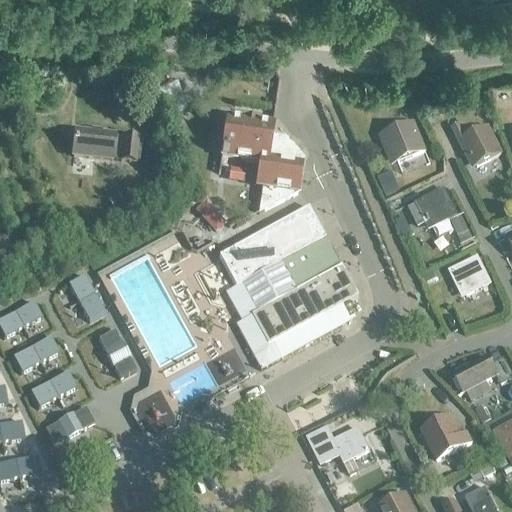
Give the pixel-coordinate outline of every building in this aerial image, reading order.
[(261,192),(258,216),(295,198),(297,183),(300,157),(287,139),(269,136),(271,123),(227,116),(226,128),(222,157),(258,163),(255,191),(261,192)] [(486,131),(470,139),(463,125),(451,131),(464,156),(468,154),(476,170),(500,158),(486,131)] [(397,166),(422,155),(410,128),(381,140),(385,150),(390,149),(397,166)] [(122,138),(122,139),(74,134),(71,159),(111,163),(111,162),(119,163),(119,165),(137,167),(137,163),(139,163),(142,141),(122,138)] [(432,232),(456,220),(443,193),(414,207),(419,218),(424,216),(432,232)] [(339,268),(332,272),(316,242),(323,238),(306,207),(217,257),(235,290),(280,265),(296,293),(250,319),(251,321),(243,326),(241,336),(246,346),(257,350),(265,346),(266,348),(356,299),(339,268)] [(465,300),(490,288),(477,261),(447,275),(452,286),(457,284),(465,300)] [(511,383),(502,365),(491,371),(486,361),(452,379),(462,398),(495,381),(500,390),(511,383)] [(465,437),(458,441),(448,421),(420,436),(436,466),(470,448),(465,437)] [(511,427),(495,437),(509,464),(511,462),(511,427)] [(358,474),(353,463),(367,456),(357,435),(319,453),(324,463),(326,462),(327,464),(338,459),(348,479),(358,474)] [(463,504),(467,511),(493,511),(484,493),(463,504)] [(410,511),(404,499),(383,509),(377,497),(350,511),(410,511)]
